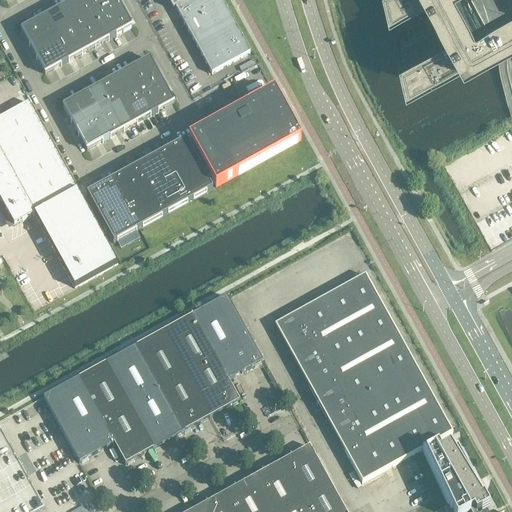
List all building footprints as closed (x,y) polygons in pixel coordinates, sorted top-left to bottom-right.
[(96,19),(93,12),(86,0),(78,0),(71,4),(83,26),(96,19)] [(86,0),(93,12),(115,0),(86,0)] [(100,25),(123,13),(116,0),(115,0),(93,12),(96,19),(100,25)] [(250,54),(220,0),(167,0),(173,10),(176,9),(212,75),(250,54)] [(511,24),(511,0),(384,0),(387,11),(407,0),(432,0),(447,26),(397,54),(404,84),(502,30),(511,24)] [(83,26),(71,4),(58,11),(70,33),(83,26)] [(70,33),(58,11),(44,19),(53,34),(56,41),(70,33)] [(108,41),(131,28),(132,28),(123,13),(100,25),(108,41)] [(53,34),(44,19),(21,31),(30,47),(53,34)] [(108,41),(100,25),(96,19),(83,26),(95,48),(108,41)] [(95,48),(83,26),(70,33),(82,55),(95,48)] [(82,55),(70,33),(56,41),(60,47),(68,62),(82,55)] [(60,47),(56,41),(53,34),(30,47),(37,60),(60,47)] [(68,62),(60,47),(37,60),(45,75),(68,62)] [(135,89),(158,76),(150,60),(134,69),(132,70),(131,68),(127,70),(128,72),(126,73),(135,89)] [(138,95),(135,89),(126,73),(113,80),(125,102),(138,95)] [(142,102),(165,89),(158,76),(135,89),(138,95),(142,102)] [(125,102),(113,80),(100,88),(112,110),(125,102)] [(112,110),(100,88),(86,95),(95,110),(98,117),(112,110)] [(150,117),(173,105),(173,104),(165,89),(142,102),(150,117)] [(301,141),(274,92),(189,139),(199,157),(216,188),(301,141)] [(95,110),(86,95),(63,108),(71,123),(95,110)] [(150,117),(142,102),(138,95),(125,102),(137,124),(150,117)] [(137,124),(125,102),(112,110),(124,131),(137,124)] [(77,192),(29,104),(0,119),(0,201),(1,204),(0,205),(0,212),(2,216),(7,214),(14,227),(35,216),(35,215),(77,192)] [(102,123),(98,117),(95,110),(71,123),(79,136),(102,123)] [(124,131),(112,110),(98,117),(102,123),(110,139),(124,131)] [(110,139),(102,123),(79,136),(87,152),(110,139)] [(213,190),(186,141),(161,155),(188,204),(213,190)] [(188,204),(161,155),(136,168),(163,217),(188,204)] [(163,217),(136,168),(111,182),(138,231),(163,217)] [(138,231),(111,182),(87,195),(114,244),(138,231)] [(452,435),(365,276),(274,326),(309,390),(307,390),(325,423),(327,422),(361,485),(452,435)] [(240,403),(228,382),(262,363),(226,298),(43,399),(79,464),(114,445),(125,466),(240,403)] [(0,511),(41,511),(44,510),(32,487),(21,468),(20,467),(1,431),(0,431),(0,511)] [(482,511),(489,508),(457,450),(453,452),(450,446),(440,451),(439,448),(438,446),(434,449),(434,450),(425,455),(451,511),(482,511)] [(344,511),(309,448),(193,511),(344,511)]
